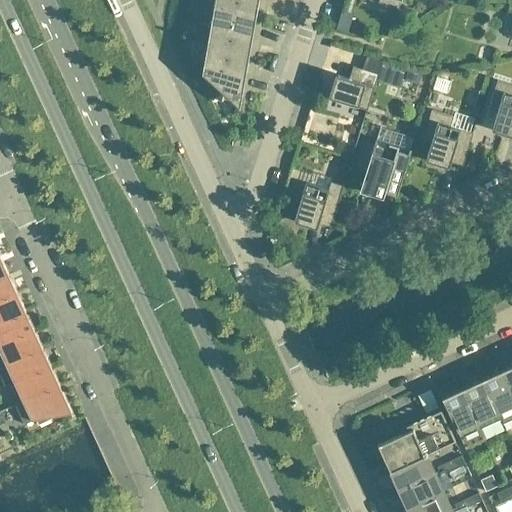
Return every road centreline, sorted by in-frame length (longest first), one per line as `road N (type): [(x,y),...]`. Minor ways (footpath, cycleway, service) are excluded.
road 1 (secondary): [(282,511),(47,0)]
road 2 (secondary): [(1,0),(235,511)]
road 3 (residential): [(156,511),(12,200)]
road 4 (residential): [(511,189),(264,303)]
road 5 (residential): [(227,226),(246,216),(315,0)]
road 6 (residential): [(227,226),(125,0)]
road 7 (residential): [(311,407),(511,315)]
